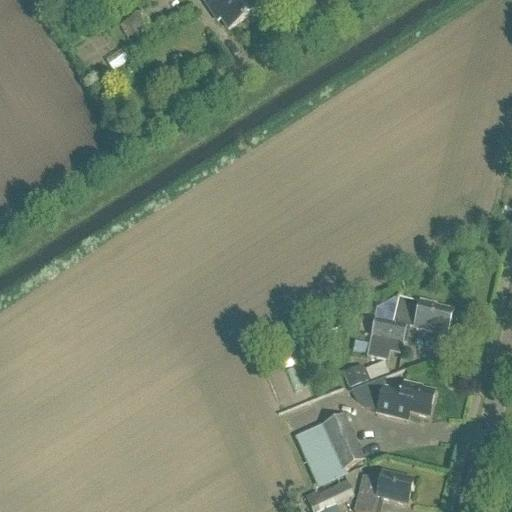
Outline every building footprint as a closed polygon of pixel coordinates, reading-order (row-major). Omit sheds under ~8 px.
[(201,0),(218,24),(221,21),(228,32),(254,15),(250,9),(257,4),(253,0),(201,0)] [(127,25),(138,42),(153,32),(143,15),(127,25)] [(375,324),(367,360),(386,365),(388,356),(400,358),(406,331),(446,341),(452,315),(435,311),(435,309),(420,306),(418,314),(404,311),(400,329),(375,324)] [(364,372),(343,380),(348,393),(368,385),(364,372)] [(428,422),(434,397),(421,393),(421,391),(404,387),(402,397),(382,392),(375,417),(396,422),(398,414),(428,422)] [(347,480),(344,474),(365,465),(345,420),(295,443),(318,493),(347,480)] [(357,504),(355,511),(376,511),(379,503),(407,510),(413,485),(381,477),(379,484),(363,480),(357,504)] [(328,511),(353,500),(346,486),(317,500),(306,505),(309,511),(328,511)]
